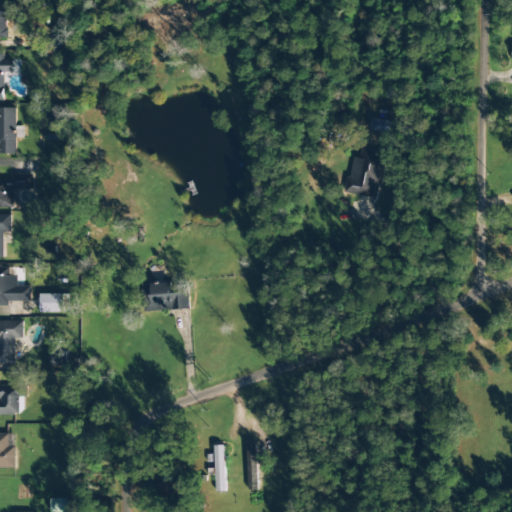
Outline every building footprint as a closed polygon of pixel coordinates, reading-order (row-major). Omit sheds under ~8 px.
[(0,38),(7,38),(7,21),(19,20),(19,4),(0,4),(0,38)] [(0,100),(4,101),(4,73),(13,73),(13,60),(4,60),(4,54),(0,53),(0,100)] [(0,154),(16,155),(16,108),(0,108),(0,154)] [(368,130),(387,134),(390,122),(371,118),(368,130)] [(346,193),(374,198),(375,185),(381,186),(386,153),(360,149),(359,158),(352,157),(346,193)] [(14,189),(33,189),(33,175),(11,175),(11,182),(0,181),(0,208),(14,209),(14,189)] [(0,257),(4,258),(3,232),(11,232),(11,215),(0,214),(0,257)] [(31,302),(31,286),(17,287),(17,275),(10,276),(10,267),(0,267),(0,306),(9,306),(9,302),(31,302)] [(189,309),(188,286),(173,287),(173,283),(143,285),(145,312),(189,309)] [(64,294),(40,295),(40,313),(64,313),(64,294)] [(0,364),(14,364),(15,339),(23,339),(24,321),(0,321),(0,364)] [(65,367),(65,351),(46,351),(46,367),(65,367)] [(0,414),(25,414),(25,386),(0,386),(0,414)] [(15,446),(9,446),(9,434),(0,433),(0,469),(16,469),(15,446)] [(224,446),(214,446),(216,492),(226,492),(224,446)] [(69,511),(69,499),(51,499),(51,511),(69,511)]
